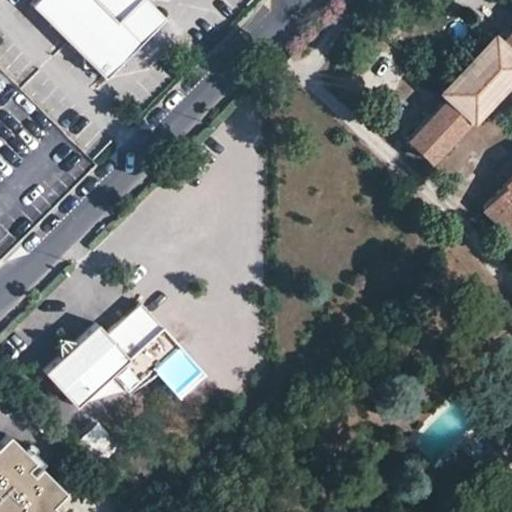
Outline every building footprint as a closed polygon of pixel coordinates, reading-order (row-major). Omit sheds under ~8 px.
[(43,0),(37,7),(90,61),(100,60),(100,70),(113,81),(121,72),(121,62),(130,62),(170,22),(147,0),(43,0)] [(511,23),(499,36),(492,30),(436,90),(443,98),(405,137),(427,160),(511,72),(511,23)] [(511,173),(480,207),(511,237),(511,173)] [(128,388),(177,341),(139,300),(103,332),(93,322),(75,339),(60,353),(43,369),(75,402),(111,369),(128,388)] [(60,353),(75,339),(55,331),(60,353)] [(75,438),(93,461),(115,443),(97,420),(75,438)] [(0,511),(44,511),(64,493),(7,437),(0,443),(0,511)]
